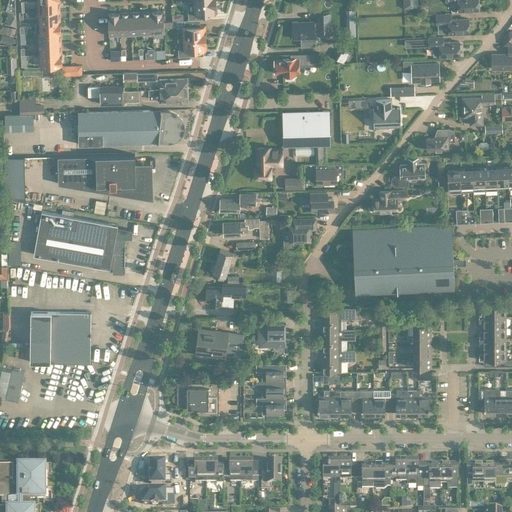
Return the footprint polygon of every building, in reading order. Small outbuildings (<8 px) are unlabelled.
[(59,9),(58,0),(36,0),(37,10),(59,9)] [(200,0),(192,0),(187,1),(188,19),(200,18),(200,12),(216,12),(215,0),(200,0)] [(445,0),(453,0),(457,0),(457,9),(477,9),(477,0),(445,0)] [(37,21),(59,20),(59,9),(37,10),(37,21)] [(151,10),(140,11),(141,33),(152,32),(151,10)] [(163,32),(162,10),(151,10),(152,32),(163,32)] [(4,19),(15,26),(15,15),(8,11),(5,15),(6,16),(4,19)] [(129,11),(118,12),(119,34),(130,33),(129,11)] [(130,33),(141,33),(140,11),(129,11),(130,33)] [(108,34),(119,34),(118,12),(107,12),(108,34)] [(300,38),(300,42),(309,42),(309,37),(314,37),(313,31),(330,31),(329,12),(316,12),(317,21),(313,21),(313,20),(292,21),(292,37),(300,37),(300,38)] [(450,13),(448,13),(435,13),(436,23),(448,23),(448,32),(468,31),(468,18),(450,18),(450,13)] [(182,26),(182,37),(205,36),(205,24),(199,24),(198,19),(177,19),(177,26),(182,26)] [(37,21),(38,32),(60,31),(59,20),(37,21)] [(7,25),(4,33),(12,35),(15,27),(7,25)] [(511,43),(511,30),(508,30),(503,37),(503,44),(511,43)] [(60,42),(60,31),(38,32),(38,43),(60,42)] [(442,35),(428,36),(428,37),(423,37),(423,46),(428,45),(428,46),(433,46),(433,55),(439,54),(439,55),(459,54),(458,40),(442,41),(442,35)] [(183,48),(178,49),(178,55),(190,55),(202,54),(202,48),(206,48),(205,36),(182,37),(183,48)] [(38,43),(39,54),(61,53),(60,42),(38,43)] [(511,44),(507,45),(507,53),(491,53),(491,68),(511,67),(511,63),(511,44)] [(332,55),(343,62),(350,51),(342,46),(340,50),(336,48),(332,55)] [(152,48),(147,48),(147,51),(145,52),(145,58),(153,58),(152,48)] [(109,60),(120,59),(119,49),(109,49),(109,50),(109,60)] [(274,71),(283,71),(283,75),(296,75),(296,71),(298,71),(298,63),(317,63),(317,52),(290,53),(290,57),(282,57),(283,58),(274,58),(274,71)] [(61,64),(61,53),(39,54),(39,65),(61,64)] [(15,55),(6,56),(7,73),(16,72),(15,55)] [(412,60),(402,60),(403,70),(411,69),(412,80),(421,79),(421,81),(429,81),(429,79),(438,78),(437,62),(427,63),(427,64),(420,64),(420,63),(412,63),(412,60)] [(79,66),(71,66),(71,74),(79,74),(79,66)] [(156,71),(136,72),(122,72),(122,79),(136,78),(136,79),(156,79),(156,71)] [(158,88),(166,88),(167,92),(187,91),(187,77),(159,78),(159,86),(158,86),(158,88)] [(121,85),(99,86),(99,84),(87,85),(87,95),(100,95),(100,103),(122,102),(122,101),(139,100),(138,89),(122,90),(121,85)] [(401,86),(402,94),(413,94),(413,85),(401,86)] [(159,97),(159,101),(188,100),(187,91),(167,92),(166,88),(158,88),(148,89),(149,98),(159,97)] [(481,94),(481,96),(461,97),(462,116),(469,116),(469,123),(482,123),(482,102),(494,101),(493,98),(500,98),(500,92),(493,92),(493,93),(481,94)] [(31,96),(19,96),(19,112),(31,111),(31,96)] [(376,106),(373,107),(374,126),(401,124),(400,106),(392,106),(392,97),(376,98),(376,106)] [(358,106),(369,106),(369,98),(358,98),(358,106)] [(501,118),(511,117),(511,104),(501,105),(501,118)] [(158,141),(167,142),(171,141),(175,140),(179,137),(182,133),(183,129),(184,124),(183,120),(180,115),(176,112),(172,110),(161,109),(161,108),(78,110),(78,143),(158,141)] [(329,109),(281,110),(282,144),(330,142),(329,109)] [(13,129),(33,129),(33,113),(13,113),(13,129)] [(502,121),(484,122),(484,132),(502,131),(502,121)] [(448,127),(438,128),(438,135),(435,135),(435,137),(425,137),(426,149),(434,148),(435,150),(448,149),(447,140),(454,140),(453,129),(448,127)] [(478,146),(480,148),(486,148),(488,145),(488,142),(486,140),(480,140),(478,142),(478,146)] [(257,163),(254,163),(255,177),(270,177),(269,164),(278,163),(278,148),(269,148),(269,146),(256,146),(257,163)] [(146,162),(134,162),(133,154),(134,154),(134,153),(57,155),(57,182),(62,183),(62,181),(71,181),(71,185),(77,186),(77,184),(83,183),(83,187),(89,188),(89,186),(96,185),(96,189),(111,191),(111,190),(110,190),(110,185),(121,184),(121,188),(147,188),(146,162)] [(24,156),(4,156),(5,200),(25,200),(24,156)] [(417,163),(417,157),(407,157),(407,163),(399,164),(400,175),(396,175),(394,175),(393,175),(392,176),(391,177),(391,179),(391,180),(391,181),(392,182),(393,184),(394,184),(395,185),(396,185),(407,184),(407,176),(424,175),(423,162),(417,163)] [(336,182),(336,172),(336,167),(334,167),(334,163),(315,164),(316,185),(321,185),(321,182),(336,182)] [(508,183),(507,165),(495,166),(496,184),(508,183)] [(471,167),(472,189),(484,188),(483,166),(471,167)] [(483,166),(484,188),(496,188),(496,184),(495,166),(483,166)] [(448,190),(461,189),(460,185),(459,167),(447,168),(448,190)] [(460,185),(461,189),(472,189),(471,167),(459,167),(460,185)] [(285,177),(285,187),(303,187),(303,177),(285,177)] [(379,190),(380,197),(372,198),(372,211),(396,210),(396,197),(406,197),(405,189),(379,190)] [(238,191),(238,197),(220,197),(219,209),(239,210),(239,202),(255,203),(255,191),(238,191)] [(311,201),(311,210),(333,209),(332,197),(327,197),(326,191),(310,192),(310,201),(311,201)] [(265,212),(276,213),(276,205),(265,205),(265,212)] [(503,206),(497,207),(498,220),(503,220),(510,220),(509,206),(503,206)] [(468,222),(474,221),(474,213),(468,214),(468,208),(461,208),(462,222),(468,222)] [(112,272),(124,273),(124,237),(131,237),(131,228),(111,225),(111,222),(41,209),(33,253),(112,267),(112,272)] [(244,220),(223,221),(223,234),(240,233),(239,226),(244,226),(244,224),(247,224),(247,227),(252,227),(252,226),(258,226),(259,237),(268,236),(267,218),(259,219),(258,217),(244,217),(244,220)] [(289,224),(289,239),(309,238),(309,227),(315,227),(315,217),(292,218),(292,224),(289,224)] [(336,256),(353,255),(355,290),(453,285),(450,223),(352,228),(353,243),(335,244),(336,256)] [(219,248),(216,259),(228,263),(230,257),(234,258),(236,253),(219,248)] [(212,274),(223,278),(224,274),(225,275),(227,269),(231,270),(233,264),(228,263),(216,259),(212,271),(213,271),(212,274)] [(206,285),(205,297),(209,297),(209,302),(220,302),(221,293),(233,294),(244,295),(245,283),(233,283),(222,283),(222,286),(206,285)] [(478,330),(478,337),(478,343),(482,343),(482,352),(478,352),(478,359),(482,359),(482,365),(511,364),(511,358),(505,359),(505,304),(482,304),(482,309),(478,309),(478,322),(482,322),(482,330),(478,330)] [(321,319),(320,319),(320,328),(321,328),(341,328),(341,317),(354,317),(354,307),(321,307),(321,319)] [(30,311),(29,360),(89,361),(90,311),(30,311)] [(260,339),(262,339),(264,345),(270,345),(284,342),(284,323),(285,323),(285,322),(257,322),(257,323),(259,323),(260,339)] [(430,323),(412,323),(413,334),(430,334),(430,323)] [(320,350),(322,350),(322,349),(341,349),(346,349),(346,338),(355,338),(354,328),(341,328),(321,328),(322,340),(320,340),(320,350)] [(198,330),(195,351),(211,353),(211,352),(224,353),(225,351),(234,352),(233,358),(239,358),(242,334),(227,332),(213,330),(213,332),(198,330)] [(413,345),(430,345),(430,334),(413,334),(413,345)] [(413,345),(413,355),(431,355),(430,345),(413,345)] [(320,361),(320,371),(341,371),(341,360),(355,360),(355,349),(346,349),(341,349),(322,349),(322,350),(322,361),(320,361)] [(431,367),(431,355),(413,355),(413,367),(431,367)] [(262,380),(283,380),(283,379),(283,374),(285,374),(285,363),(255,363),(255,370),(262,370),(262,379),(262,380)] [(0,396),(18,400),(23,371),(14,369),(2,366),(0,376),(0,396)] [(285,379),(283,379),(283,380),(262,380),(262,379),(251,379),(251,385),(255,385),(255,387),(262,387),(262,396),(283,396),(283,391),(285,391),(285,379)] [(197,414),(218,414),(218,381),(176,381),(176,392),(174,392),(172,393),(171,395),(171,396),(171,398),(172,400),(174,401),(176,401),(176,403),(186,403),(186,407),(197,407),(197,414)] [(483,406),(483,412),(494,412),(494,386),(478,386),(478,405),(483,405),(483,406)] [(494,412),(505,412),(505,394),(499,394),(499,391),(497,386),(494,386),(494,412)] [(328,389),(328,391),(328,413),(339,413),(339,395),(333,395),(333,389),(328,389)] [(350,410),(356,410),(356,389),(339,389),(339,395),(339,413),(350,413),(350,410)] [(373,389),(356,389),(356,410),(361,410),(361,413),(373,413),(373,401),(373,389)] [(390,410),(389,392),(389,389),(373,389),(373,401),(373,413),(384,413),(384,410),(390,410)] [(395,413),(406,413),(406,389),(396,389),(396,392),(389,392),(390,410),(395,410),(395,413)] [(417,389),(406,389),(406,413),(417,413),(417,389)] [(420,389),(417,389),(417,413),(428,412),(428,407),(429,407),(429,405),(431,405),(431,397),(428,397),(428,395),(422,395),(422,390),(420,389)] [(324,393),(324,395),(317,395),(317,397),(314,397),(315,405),(316,405),(316,407),(317,407),(317,413),(328,413),(328,391),(326,391),(324,393)] [(285,396),(283,396),(262,396),(255,396),(255,404),(262,404),(262,412),(265,412),(265,413),(283,413),(283,408),(285,408),(285,396)] [(223,465),(223,477),(229,477),(229,482),(240,482),(240,461),(237,461),(237,459),(233,459),(233,461),(229,461),(229,465),(223,465)] [(511,460),(506,460),(506,463),(500,463),(500,478),(500,486),(504,486),(507,483),(507,481),(511,481),(511,460)] [(194,482),(205,482),(205,461),(194,461),(194,465),(188,465),(188,478),(194,477),(194,482)] [(217,461),(205,461),(205,482),(216,482),(216,483),(223,483),(223,477),(223,465),(217,465),(217,461)] [(251,461),(240,461),(240,482),(251,482),(251,477),(258,477),(258,465),(258,461),(251,461)] [(260,471),(260,475),(260,489),(272,489),(271,483),(280,483),(280,461),(266,461),(266,471),(260,471)] [(339,484),(339,479),(339,461),(328,461),(328,467),(327,467),(327,469),(325,469),(325,476),(328,476),(328,479),(334,479),(334,482),(336,484),(339,484)] [(339,484),(339,479),(356,479),(356,463),(350,463),(350,461),(339,461),(339,479),(339,484)] [(389,463),(389,479),(395,479),(395,482),(406,482),(406,461),(395,461),(395,463),(389,463)] [(423,488),(423,478),(423,463),(417,463),(417,461),(406,461),(406,482),(406,485),(416,485),(416,489),(423,488)] [(150,470),(149,470),(149,471),(149,476),(149,478),(150,478),(150,484),(164,484),(164,483),(169,483),(170,483),(170,485),(178,485),(178,476),(170,476),(164,476),(164,463),(164,462),(150,462),(150,469),(150,470)] [(361,484),(373,484),(373,463),(356,463),(356,479),(361,479),(361,484)] [(373,463),(373,484),(373,489),(375,490),(383,490),(386,487),(389,487),(389,479),(389,463),(373,463)] [(440,489),(441,484),(440,484),(440,463),(423,463),(423,478),(429,478),(429,484),(429,489),(440,489)] [(440,463),(440,484),(441,484),(446,484),(446,489),(457,489),(457,463),(440,463)] [(466,463),(466,478),(466,487),(473,487),(473,484),(483,484),(483,463),(466,463)] [(483,484),(484,484),(493,484),(493,483),(495,483),(495,486),(500,486),(500,478),(500,463),(483,463),(483,484)] [(0,468),(0,501),(1,502),(1,511),(0,510),(0,511),(33,511),(34,511),(32,511),(22,511),(22,504),(30,504),(30,502),(43,502),(45,502),(45,493),(45,476),(45,468),(43,468),(17,468),(17,471),(13,471),(13,468),(0,468)] [(173,489),(142,489),(142,503),(150,503),(150,504),(158,504),(158,503),(167,503),(167,496),(173,496),(173,489)]
